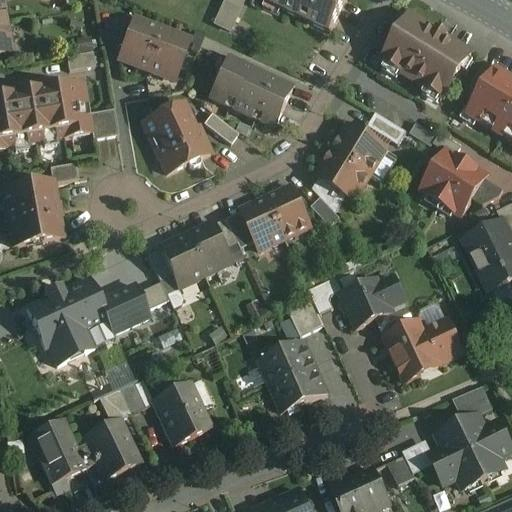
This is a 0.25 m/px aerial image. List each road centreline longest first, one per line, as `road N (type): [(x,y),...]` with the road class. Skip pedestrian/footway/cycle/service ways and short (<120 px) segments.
road 1 (residential): [(386,0),(290,161),(171,219),(126,210)]
road 2 (residential): [(133,511),(340,444)]
